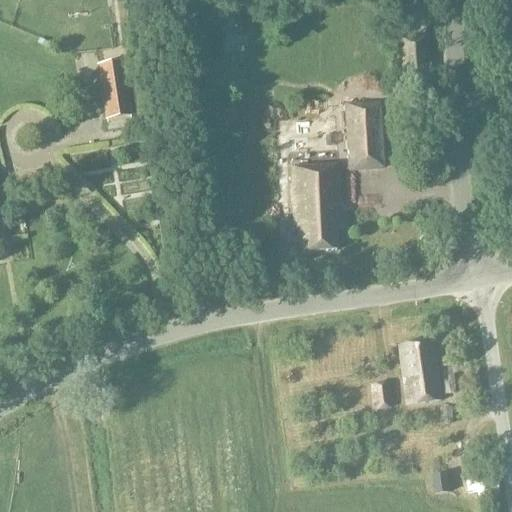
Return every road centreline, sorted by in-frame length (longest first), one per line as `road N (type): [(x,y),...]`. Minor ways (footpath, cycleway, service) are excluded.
road 1 (unclassified): [(0,406),(95,357),(167,332),(476,279)]
road 2 (unclassified): [(476,279),(459,194),(451,0)]
road 3 (unclassified): [(511,499),(476,279)]
